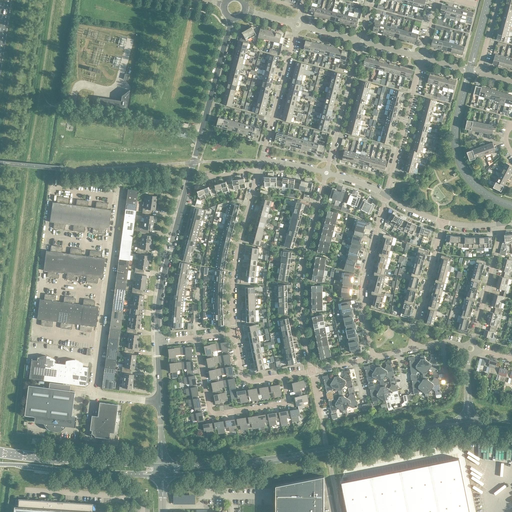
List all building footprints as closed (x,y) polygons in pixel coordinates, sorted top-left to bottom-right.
[(458,9),(452,7),(450,16),(449,19),(455,20),(455,17),(458,9)] [(473,13),(468,12),(466,20),(465,23),(471,25),(472,22),(471,21),(473,13)] [(391,24),(390,27),(388,35),(393,37),(396,28),(396,25),(391,24)] [(253,29),(252,27),(247,30),(251,37),(256,35),(258,35),(259,36),(260,29),(254,28),(253,29)] [(251,37),(247,30),(242,32),(243,35),(242,35),(240,41),(246,43),(247,40),(251,37)] [(282,34),(276,33),(274,41),(282,44),(284,37),(281,36),(282,34)] [(498,34),(497,37),(496,40),(506,42),(507,37),(499,35),(499,34),(498,34)] [(444,38),(443,41),(441,50),(446,51),(449,42),(449,40),(444,38)] [(495,54),(493,63),(492,64),(498,66),(498,65),(500,56),(495,54)] [(371,58),(365,56),(363,66),(368,67),(371,58)] [(306,64),(297,62),(295,67),(304,70),(304,69),(307,70),(309,65),(306,64)] [(392,63),(386,62),(384,71),(389,73),(392,63)] [(402,66),(397,65),(394,74),(400,76),(402,66)] [(97,106),(124,109),(125,109),(126,109),(126,108),(129,90),(128,90),(128,91),(121,96),(120,101),(99,98),(98,100),(96,100),(96,103),(98,103),(98,105),(97,105),(97,106)] [(497,91),(491,90),(489,98),(488,101),(494,103),(497,91)] [(502,92),(497,91),(494,103),(499,104),(502,92)] [(507,94),(502,92),(499,104),(504,105),(505,103),(507,94)] [(389,100),(391,100),(401,103),(402,97),(392,95),(390,94),(389,100)] [(496,126),(488,124),(486,133),(492,134),(493,131),(495,132),(495,130),(496,126)] [(494,146),(493,143),(492,143),(488,145),(490,153),(496,151),(494,148),(496,147),(496,145),(494,146)] [(490,153),(488,145),(482,147),(485,155),(490,153)] [(480,157),(477,148),(472,150),(475,159),(480,157)] [(475,159),(472,150),(467,152),(470,161),(475,159)] [(511,169),(511,166),(506,163),(503,168),(511,172),(511,169)] [(417,168),(415,168),(405,165),(404,171),(416,174),(417,168)] [(511,172),(503,168),(500,173),(508,177),(511,172)] [(271,173),(268,173),(269,173),(269,174),(268,174),(268,176),(269,176),(269,177),(265,177),(265,181),(263,181),(262,186),(270,187),(271,173)] [(273,173),(271,173),(270,187),(276,187),(276,188),(279,188),(280,181),(276,180),(277,177),(276,177),(272,177),(272,176),(273,176),(273,174),(273,173)] [(508,177),(500,173),(498,177),(506,182),(508,177)] [(289,175),(287,174),(287,175),(286,177),(287,177),(287,178),(283,178),(283,181),(280,181),(279,188),(282,188),(282,187),(288,188),(289,175)] [(240,189),(237,175),(235,176),(236,176),(236,177),(235,177),(235,179),(236,179),(236,180),(233,180),(232,180),(233,184),(230,184),(231,192),(234,191),(234,190),(240,189)] [(240,175),(237,175),(240,189),(247,187),(247,188),(249,182),(248,182),(245,183),(244,178),(240,179),(240,178),(241,178),(240,176),(239,176),(239,175),(240,175)] [(292,175),(289,175),(288,188),(293,189),(293,190),(296,190),(297,183),(294,182),(295,179),(294,179),(291,179),(291,178),(292,178),(292,176),(291,176),(291,175),(292,175)] [(308,178),(305,177),(305,178),(306,178),(305,178),(304,180),(305,180),(305,181),(301,180),(300,184),(297,183),(296,190),(299,191),(299,190),(305,191),(308,178)] [(506,182),(498,177),(495,182),(503,186),(506,182)] [(311,178),(308,178),(305,191),(311,192),(313,183),(312,183),(309,182),(309,181),(310,181),(310,179),(309,179),(310,179),(311,178)] [(222,179),(219,180),(223,192),(228,191),(228,192),(231,192),(230,184),(227,185),(226,182),(222,183),(222,182),(223,182),(222,180),(221,180),(221,179),(222,179)] [(223,192),(219,180),(216,180),(217,181),(217,180),(218,181),(217,181),(217,183),(218,183),(218,184),(215,185),(214,185),(215,188),(212,189),(215,196),(218,195),(217,194),(223,192)] [(503,186),(495,182),(493,187),(501,191),(503,186)] [(204,185),(204,184),(201,185),(206,198),(211,196),(212,197),(215,196),(212,189),(209,190),(208,187),(204,189),(204,188),(205,187),(204,185),(203,186),(203,185),(204,185)] [(206,198),(201,185),(199,186),(199,187),(200,186),(200,187),(199,187),(200,189),(201,189),(201,190),(197,191),(199,195),(198,196),(198,195),(197,200),(195,206),(202,208),(202,205),(201,204),(201,202),(201,200),(206,198)] [(336,189),(332,188),(330,197),(333,198),(332,201),(335,202),(336,199),(338,191),(335,191),(336,189)] [(128,189),(126,199),(136,201),(137,191),(138,191),(128,189)] [(152,192),(145,191),(143,202),(156,203),(156,196),(152,196),(152,192)] [(345,192),(341,191),(341,192),(338,191),(336,199),(342,201),(345,192)] [(348,193),(345,202),(351,204),(354,197),(351,196),(352,194),(348,193)] [(360,197),(357,196),(356,198),(354,197),(351,204),(350,206),(351,207),(352,208),(353,208),(355,209),(356,208),(358,203),(360,203),(361,199),(360,199),(360,197)] [(52,202),(51,212),(61,213),(63,197),(58,197),(57,197),(56,202),(52,202)] [(68,198),(63,197),(61,213),(70,215),(72,205),(68,204),(68,199),(68,198)] [(272,201),(262,198),(262,202),(261,202),(261,201),(258,201),(257,203),(270,207),(272,201)] [(76,205),(72,205),(70,215),(80,216),(82,200),(77,199),(76,200),(76,205)] [(136,201),(126,199),(125,209),(135,211),(136,201)] [(367,200),(363,199),(363,200),(361,199),(360,203),(361,204),(359,208),(365,210),(368,203),(366,202),(367,200)] [(87,201),(82,200),(80,216),(90,217),(91,207),(87,207),(88,201),(87,201)] [(305,204),(296,201),(294,207),(307,211),(308,208),(305,207),(305,208),(304,207),(305,204)] [(95,208),(91,207),(90,217),(100,218),(102,203),(97,202),(96,202),(95,208)] [(156,203),(143,202),(142,211),(150,212),(150,209),(154,210),(155,210),(156,203)] [(107,203),(102,203),(100,218),(110,220),(111,210),(107,209),(107,204),(107,203)] [(239,206),(230,203),(228,209),(239,211),(238,211),(239,206)] [(270,207),(257,203),(256,206),(259,207),(259,206),(260,206),(260,210),(269,212),(270,207)] [(375,204),(372,203),(371,204),(368,203),(365,210),(371,213),(375,204)] [(205,210),(195,207),(193,213),(192,212),(192,213),(204,216),(206,211),(205,210)] [(225,213),(227,214),(236,216),(238,211),(239,212),(239,211),(228,209),(227,208),(225,213)] [(135,211),(125,209),(124,219),(134,220),(135,211)] [(150,212),(142,211),(141,217),(143,218),(143,222),(153,223),(154,216),(153,216),(149,216),(150,212)] [(338,213),(328,211),(327,215),(324,214),(323,216),(337,219),(339,219),(340,215),(338,214),(338,213)] [(61,213),(51,212),(49,222),(54,223),(53,228),(54,229),(59,229),(61,213)] [(70,215),(61,213),(59,229),(64,230),(64,229),(65,224),(69,225),(70,215)] [(204,216),(192,213),(193,213),(192,218),(200,220),(201,221),(203,221),(204,216)] [(302,215),(293,213),(291,218),(304,222),(305,219),(302,218),(302,219),(301,218),(302,215)] [(399,217),(392,213),(387,222),(394,226),(399,217)] [(267,218),(254,214),(253,217),(256,218),(256,217),(257,217),(257,221),(266,223),(267,218)] [(80,216),(70,215),(69,225),(73,225),(72,230),(73,231),(78,232),(80,216)] [(90,217),(80,216),(78,232),(83,232),(84,232),(85,227),(89,227),(90,217)] [(337,219),(323,216),(323,218),(326,218),(325,222),(335,225),(337,219)] [(100,218),(90,217),(89,227),(92,228),(92,233),(92,234),(97,234),(100,218)] [(405,220),(399,217),(394,226),(401,230),(405,220)] [(110,220),(100,218),(97,234),(103,235),(103,234),(104,229),(108,230),(110,220)] [(134,220),(124,219),(122,229),(132,230),(134,220)] [(367,223),(358,220),(356,226),(364,228),(364,226),(366,226),(367,223)] [(412,223),(405,220),(401,230),(408,233),(412,223)] [(153,223),(143,222),(143,225),(140,226),(139,231),(147,232),(147,229),(152,230),(153,223)] [(335,225),(325,222),(322,222),(321,223),(324,224),(323,228),(334,231),(335,225)] [(201,226),(200,226),(190,223),(189,228),(199,231),(201,226)] [(419,226),(412,223),(408,233),(415,236),(419,226)] [(299,226),(290,224),(289,229),(301,233),(302,230),(299,229),(299,230),(298,229),(299,226)] [(264,229),(251,225),(251,228),(253,229),(254,228),(255,228),(254,232),(263,234),(264,229)] [(364,228),(356,226),(354,232),(364,235),(365,232),(363,231),(364,228)] [(426,228),(419,226),(415,236),(422,238),(426,228)] [(334,231),(323,228),(320,227),(320,229),(323,230),(322,234),(332,237),(334,231)] [(431,237),(433,231),(426,228),(422,238),(430,241),(431,241),(432,238),(431,237)] [(132,230),(122,229),(121,239),(131,240),(132,230)] [(147,232),(139,231),(139,237),(141,238),(140,242),(150,243),(151,236),(147,235),(147,232)] [(364,235),(354,232),(353,238),(361,241),(361,238),(363,238),(364,235)] [(332,237),(322,234),(319,233),(318,235),(321,236),(320,240),(331,242),(332,237)] [(393,237),(383,234),(382,237),(384,238),(383,243),(391,245),(393,237)] [(296,237),(287,235),(286,240),(299,244),(299,241),(296,240),(296,241),(295,241),(296,237)] [(455,236),(447,235),(446,241),(445,245),(453,246),(455,236)] [(261,240),(248,236),(248,239),(250,240),(251,239),(252,239),(251,243),(260,245),(261,240)] [(462,237),(455,236),(453,246),(461,247),(462,237)] [(469,237),(462,237),(461,247),(469,248),(469,237)] [(492,248),(491,237),(484,237),(484,248),(492,248)] [(361,241),(353,238),(351,245),(361,247),(362,244),(360,243),(361,241)] [(131,240),(121,239),(120,249),(130,250),(131,240)] [(283,243),(285,243),(284,246),(293,248),(294,245),(295,245),(295,246),(298,246),(299,244),(286,240),(282,239),(282,241),(283,243)] [(331,242),(320,240),(317,239),(317,241),(320,242),(318,246),(329,248),(331,242)] [(150,243),(140,242),(140,245),(137,245),(137,251),(144,252),(145,249),(149,250),(150,243)] [(46,251),(44,261),(54,262),(56,246),(51,245),(51,246),(50,251),(46,251)] [(329,248),(318,246),(316,245),(315,247),(318,247),(317,251),(327,254),(329,248)] [(361,247),(351,245),(349,251),(357,253),(358,250),(360,250),(361,247)] [(61,247),(56,246),(54,262),(64,263),(65,253),(61,253),(62,247),(61,247)] [(69,254),(65,253),(64,263),(74,264),(76,249),(71,248),(70,249),(69,254)] [(390,250),(381,248),(380,253),(384,254),(383,257),(387,258),(390,250)] [(81,249),(76,249),(74,264),(83,266),(85,256),(81,255),(82,250),(81,249)] [(130,250),(120,249),(119,259),(128,260),(130,250)] [(428,252),(418,249),(416,257),(424,259),(426,254),(427,255),(428,252)] [(89,256),(85,256),(83,266),(93,267),(95,251),(90,250),(89,251),(89,256)] [(100,252),(95,251),(93,267),(103,268),(105,258),(100,258),(101,253),(100,252)] [(144,252),(137,251),(136,257),(138,258),(138,261),(148,263),(149,256),(148,256),(144,255),(144,252)] [(357,253),(349,251),(348,257),(357,259),(358,256),(357,255),(357,253)] [(384,254),(380,253),(379,254),(379,255),(379,256),(378,261),(386,264),(387,258),(383,257),(384,254)] [(192,257),(181,254),(182,255),(181,260),(190,262),(192,257)] [(451,258),(441,255),(440,258),(442,258),(440,264),(449,266),(451,258)] [(511,257),(509,256),(508,259),(504,258),(502,264),(511,267),(511,264),(511,257)] [(357,259),(348,257),(346,263),(354,265),(355,262),(356,263),(357,259)] [(128,260),(119,259),(117,269),(127,270),(128,260)] [(486,261),(476,259),(474,267),(483,269),(484,264),(486,265),(486,261)] [(54,262),(44,261),(43,271),(47,271),(47,276),(47,277),(52,278),(54,262)] [(148,263),(138,261),(137,265),(135,265),(134,271),(142,272),(142,269),(147,269),(146,270),(147,270),(148,263)] [(64,263),(54,262),(52,278),(57,278),(58,278),(59,273),(63,273),(64,263)] [(423,265),(414,262),(412,270),(421,272),(423,265)] [(74,264),(64,263),(63,273),(67,274),(66,279),(67,280),(72,280),(74,264)] [(354,265),(346,263),(345,269),(354,272),(355,268),(353,268),(354,265)] [(83,266),(74,264),(72,280),(77,281),(78,280),(78,275),(82,276),(83,266)] [(511,267),(502,264),(501,270),(505,271),(504,274),(508,275),(511,276),(511,273),(510,272),(511,267)] [(93,267),(83,266),(82,276),(86,276),(85,281),(86,282),(91,283),(93,267)] [(103,268),(93,267),(91,283),(96,283),(97,283),(98,278),(102,278),(103,268)] [(385,269),(376,267),(375,272),(374,272),(374,273),(374,274),(374,275),(376,275),(379,276),(380,273),(383,274),(385,269)] [(127,270),(117,269),(116,279),(126,280),(127,270)] [(142,272),(134,271),(133,277),(136,278),(135,281),(145,282),(146,275),(146,276),(141,275),(142,272)] [(481,275),(473,272),(471,280),(475,282),(476,279),(480,280),(481,275)] [(386,274),(383,274),(380,273),(379,276),(376,275),(375,280),(384,283),(386,274)] [(323,276),(310,274),(309,276),(312,276),(312,280),(322,282),(323,276)] [(420,275),(416,274),(415,277),(411,276),(410,281),(418,283),(419,278),(420,278),(420,277),(421,276),(420,275)] [(446,276),(438,274),(436,279),(440,280),(440,283),(444,284),(446,276)] [(508,275),(504,274),(503,277),(499,276),(497,282),(507,284),(508,279),(510,279),(511,276),(508,275)] [(126,280),(116,279),(115,289),(125,290),(126,280)] [(440,280),(436,279),(436,280),(435,281),(435,282),(434,287),(442,290),(444,284),(440,283),(440,280)] [(475,282),(471,280),(469,286),(478,288),(479,283),(480,282),(480,281),(480,280),(476,279),(475,282)] [(145,282),(135,281),(135,285),(132,285),(132,291),(139,292),(140,289),(144,289),(144,290),(145,282)] [(418,283),(410,281),(407,289),(412,290),(412,287),(417,288),(418,283)] [(507,284),(497,282),(496,288),(504,290),(504,293),(506,294),(507,291),(505,290),(507,284)] [(466,290),(468,291),(476,293),(478,288),(469,286),(467,285),(466,290)] [(382,288),(374,286),(372,291),(371,292),(371,293),(371,294),(375,295),(378,296),(378,292),(381,293),(382,288)] [(417,288),(412,287),(412,290),(407,289),(406,294),(414,297),(416,291),(417,290),(417,289),(417,288)] [(442,290),(434,287),(433,293),(437,294),(436,297),(440,298),(442,290)] [(125,290),(115,289),(113,299),(123,300),(125,290)] [(139,292),(132,291),(131,297),(133,298),(133,301),(143,302),(143,295),(139,295),(139,292)] [(476,293),(468,291),(466,299),(470,300),(471,297),(475,298),(476,293)] [(385,294),(381,293),(378,292),(378,296),(375,295),(374,300),(382,302),(385,294)] [(437,294),(433,293),(432,293),(432,294),(431,295),(432,296),(430,301),(439,303),(440,298),(436,297),(437,294)] [(506,294),(504,293),(503,296),(494,294),(493,300),(502,302),(504,297),(505,297),(506,294)] [(39,299),(38,309),(48,310),(50,295),(45,294),(44,295),(44,300),(39,299)] [(414,297),(406,294),(404,302),(408,304),(409,301),(413,302),(414,297)] [(55,295),(50,295),(48,310),(58,312),(59,302),(55,301),(56,296),(55,295)] [(63,302),(59,302),(58,312),(67,313),(69,297),(64,296),(64,297),(63,302)] [(75,298),(69,297),(67,313),(77,314),(78,304),(75,304),(75,299),(75,298)] [(475,298),(471,297),(470,300),(466,299),(464,304),(473,306),(474,301),(475,301),(475,300),(475,299),(475,298)] [(82,305),(78,304),(77,314),(87,316),(89,300),(84,299),(83,300),(82,305)] [(123,300),(113,299),(112,308),(122,310),(123,300)] [(94,300),(89,300),(87,316),(97,317),(98,307),(94,306),(95,301),(94,300)] [(382,302),(374,300),(372,305),(371,305),(370,308),(380,311),(382,302)] [(502,302),(493,300),(491,306),(496,307),(495,310),(501,312),(502,308),(500,308),(502,302)] [(143,302),(133,301),(132,304),(130,305),(129,311),(137,312),(137,309),(141,309),(142,309),(143,302)] [(351,304),(351,301),(341,303),(342,309),(350,308),(350,305),(351,304)] [(413,302),(409,301),(408,304),(404,302),(402,308),(411,310),(412,305),(413,304),(413,303),(413,302)] [(439,303),(430,301),(429,306),(433,307),(433,310),(437,311),(439,303)] [(433,307),(429,306),(428,306),(428,307),(428,308),(428,309),(427,314),(435,316),(437,311),(433,310),(433,307)] [(122,310),(112,308),(111,318),(121,320),(122,310)] [(411,310),(402,308),(400,316),(410,319),(411,315),(410,315),(411,310)] [(48,310),(38,309),(37,319),(41,320),(40,325),(41,326),(46,326),(48,310)] [(472,312),(463,309),(461,318),(465,319),(466,316),(470,317),(472,312)] [(58,312),(48,310),(46,326),(51,327),(52,326),(52,321),(56,322),(58,312)] [(501,312),(495,310),(494,313),(490,312),(488,318),(497,320),(499,314),(500,315),(501,312)] [(137,312),(129,311),(128,316),(130,317),(130,321),(140,322),(141,315),(136,315),(137,312)] [(67,313),(58,312),(56,322),(60,322),(60,327),(60,328),(65,329),(67,313)] [(77,314),(67,313),(65,329),(70,330),(71,329),(72,324),(76,324),(77,314)] [(354,317),(353,313),(344,315),(345,321),(353,320),(352,317),(354,317)] [(87,316),(77,314),(76,324),(80,325),(79,330),(80,331),(85,331),(87,316)] [(435,316),(427,314),(426,319),(424,319),(423,322),(433,325),(435,316)] [(324,321),(323,315),(312,317),(313,321),(310,322),(310,324),(313,323),(324,321)] [(97,317),(87,316),(85,331),(90,332),(91,331),(91,326),(96,327),(97,317)] [(470,317),(466,316),(465,319),(461,318),(459,323),(468,325),(469,320),(470,319),(470,318),(470,317)] [(121,320),(111,318),(109,328),(119,330),(121,320)] [(500,321),(497,320),(488,318),(486,324),(491,325),(490,328),(494,329),(496,330),(498,324),(499,324),(500,321)] [(140,322),(130,321),(130,324),(127,325),(126,330),(134,331),(135,328),(139,329),(140,322)] [(326,321),(324,321),(313,323),(314,327),(311,328),(311,330),(314,329),(325,327),(327,327),(326,321)] [(294,326),(293,323),(280,326),(281,331),(290,329),(290,326),(291,326),(294,326)] [(468,325),(459,323),(457,331),(467,334),(468,330),(467,330),(468,325)] [(257,330),(256,324),(247,326),(247,330),(246,330),(243,330),(244,333),(257,330)] [(356,329),(356,326),(346,328),(347,334),(355,332),(355,329),(356,329)] [(326,333),(325,327),(314,329),(315,333),(312,334),(313,336),(316,335),(326,333)] [(119,330),(109,328),(108,338),(118,339),(119,330)] [(494,329),(490,328),(489,331),(485,330),(483,336),(487,337),(490,341),(495,342),(496,339),(494,336),(493,336),(494,332),(495,333),(496,330),(494,329)] [(291,333),(290,329),(281,331),(278,332),(279,337),(295,334),(295,332),(292,332),(292,333),(291,333)] [(134,331),(126,330),(126,336),(128,337),(127,341),(137,342),(138,335),(134,335),(134,331)] [(327,339),(326,333),(316,335),(316,339),(313,339),(314,341),(317,341),(327,339)] [(296,337),(295,334),(279,337),(280,343),(283,342),(293,341),(292,337),(293,337),(293,338),(296,337)] [(259,341),(258,336),(249,338),(250,341),(249,341),(246,341),(246,344),(259,341)] [(118,339),(108,338),(107,348),(117,349),(118,339)] [(359,341),(358,338),(348,340),(350,346),(358,345),(357,342),(359,341)] [(328,342),(327,339),(317,341),(318,345),(315,345),(315,347),(318,347),(329,345),(329,344),(331,344),(331,341),(328,342)] [(137,342),(127,341),(127,344),(125,345),(124,350),(132,351),(132,348),(136,349),(137,342)] [(228,350),(227,342),(221,343),(221,342),(216,344),(217,350),(222,349),(223,351),(222,352),(222,355),(228,354),(228,351),(228,350)] [(217,350),(216,344),(210,345),(204,346),(206,355),(207,355),(208,358),(214,357),(213,354),(212,353),(212,351),(217,350)] [(298,348),(298,345),(284,348),(286,354),(295,352),(294,348),(295,348),(295,349),(298,348)] [(330,350),(329,345),(318,347),(319,351),(316,351),(316,353),(330,350)] [(181,354),(180,347),(174,348),(169,349),(170,358),(171,358),(171,363),(176,363),(175,355),(181,354)] [(186,356),(185,357),(186,359),(192,358),(191,356),(192,355),(191,347),(186,347),(180,347),(181,354),(186,354),(186,356)] [(263,347),(260,347),(251,349),(252,352),(251,353),(251,352),(248,353),(248,355),(262,353),(264,352),(263,347)] [(117,349),(107,348),(106,358),(116,359),(117,349)] [(132,351),(124,350),(123,356),(125,357),(125,361),(135,362),(136,355),(135,355),(131,354),(132,351)] [(331,357),(330,350),(316,353),(316,355),(319,355),(320,359),(331,357)] [(231,362),(229,354),(228,354),(222,355),(218,356),(219,363),(225,362),(225,363),(224,364),(225,367),(225,368),(231,366),(230,363),(231,362)] [(437,357),(436,354),(430,355),(431,359),(429,361),(428,361),(425,359),(425,358),(424,359),(424,355),(422,356),(423,366),(437,364),(436,362),(437,362),(436,362),(436,358),(436,357),(437,357)] [(43,380),(46,356),(37,357),(37,361),(31,360),(31,358),(28,378),(43,380)] [(54,359),(46,356),(43,380),(57,382),(60,362),(59,362),(59,364),(54,363),(54,360),(54,359)] [(219,363),(218,356),(214,357),(208,358),(207,358),(209,367),(210,368),(209,368),(210,370),(210,371),(216,369),(215,366),(214,365),(214,364),(219,363)] [(423,366),(422,356),(420,356),(421,359),(420,359),(420,360),(418,363),(417,363),(414,361),(414,357),(408,357),(408,360),(409,360),(409,362),(410,365),(409,365),(409,366),(410,365),(410,368),(423,366)] [(300,359),(300,357),(287,359),(288,365),(297,363),(296,360),(297,359),(297,360),(300,359)] [(116,359),(106,358),(104,368),(114,369),(116,359)] [(264,364),(263,358),(253,360),(254,364),(253,364),(253,363),(250,364),(251,366),(264,364)] [(497,362),(485,359),(484,366),(489,367),(488,372),(494,374),(496,367),(497,362)] [(71,384),(74,360),(65,361),(65,364),(59,364),(60,362),(57,382),(71,384)] [(83,363),(74,360),(71,384),(85,386),(88,366),(87,367),(82,367),(83,363)] [(392,363),(391,360),(385,362),(386,366),(384,368),(384,369),(381,367),(381,366),(380,366),(379,363),(377,364),(380,374),(393,371),(392,369),(393,368),(392,368),(391,365),(391,364),(391,363),(392,363)] [(135,362),(125,361),(124,364),(122,364),(121,370),(129,371),(129,368),(134,369),(135,362)] [(188,370),(187,371),(187,373),(193,373),(193,370),(194,370),(193,361),(192,361),(186,362),(181,362),(182,369),(187,368),(188,370)] [(182,369),(181,362),(176,363),(171,363),(170,363),(171,372),(172,372),(172,378),(171,378),(172,378),(173,378),(173,379),(176,379),(176,378),(178,377),(177,369),(182,369)] [(380,374),(377,364),(375,364),(376,367),(375,367),(376,368),(374,371),(373,371),(370,369),(369,365),(363,367),(364,369),(365,369),(365,370),(365,371),(366,374),(365,375),(366,375),(367,377),(380,374)] [(437,366),(437,364),(423,366),(425,376),(427,376),(426,373),(427,373),(427,372),(429,369),(430,369),(432,371),(433,375),(439,374),(438,372),(437,372),(437,371),(438,371),(437,370),(437,366),(438,366),(437,366)] [(233,375),(232,366),(231,366),(225,368),(225,367),(220,368),(222,375),(227,374),(227,376),(227,377),(227,380),(233,379),(233,378),(233,376),(232,375),(233,375)] [(425,376),(423,366),(410,368),(410,370),(411,373),(411,375),(410,375),(411,378),(416,377),(416,373),(418,370),(419,370),(422,372),(422,373),(423,376),(425,376)] [(496,367),(494,374),(497,375),(496,380),(504,382),(506,377),(507,370),(496,367)] [(114,369),(104,368),(103,378),(113,379),(114,369)] [(222,375),(220,368),(216,369),(210,371),(210,370),(209,371),(211,379),(212,379),(212,380),(212,383),(218,381),(218,378),(217,378),(216,376),(222,375)] [(129,371),(121,370),(120,376),(123,377),(122,380),(132,382),(133,375),(129,374),(129,371)] [(350,373),(350,370),(344,371),(345,375),(343,378),(342,378),(339,376),(338,376),(338,373),(336,373),(338,383),(351,380),(351,378),(350,374),(350,373),(349,373),(350,373)] [(393,373),(393,371),(380,374),(382,384),(384,383),(383,380),(384,380),(384,379),(385,376),(386,376),(389,378),(390,382),(396,380),(395,378),(394,378),(394,377),(394,376),(393,373),(394,373),(394,372),(393,373)] [(338,383),(336,373),(334,374),(335,377),(334,377),(334,378),(332,381),(331,381),(329,379),(328,375),(322,376),(323,379),(324,379),(323,379),(324,380),(324,384),(325,384),(325,386),(338,383)] [(382,384),(380,374),(367,377),(367,379),(366,379),(367,379),(368,382),(368,384),(367,384),(368,387),(374,385),(373,381),(375,379),(376,379),(378,380),(379,381),(380,384),(382,384)] [(439,377),(439,374),(433,375),(433,379),(431,381),(430,382),(428,379),(427,379),(427,376),(425,376),(426,386),(439,384),(439,382),(440,382),(439,382),(438,379),(439,379),(438,377),(439,377)] [(196,384),(195,375),(193,376),(187,377),(184,378),(185,384),(190,383),(191,385),(190,386),(190,388),(196,387),(196,384)] [(426,386),(425,376),(423,376),(423,379),(422,379),(423,380),(420,383),(417,381),(416,377),(411,378),(411,380),(412,380),(412,381),(412,382),(412,385),(412,386),(413,388),(426,386)] [(113,379),(103,378),(102,388),(112,389),(112,388),(113,379)] [(236,387),(234,378),(233,378),(233,379),(227,380),(223,380),(224,387),(229,386),(230,388),(229,389),(230,392),(236,391),(235,388),(235,387),(236,387)] [(132,382),(122,380),(122,384),(119,384),(119,390),(126,391),(127,388),(131,388),(131,389),(132,382)] [(224,387),(223,380),(218,381),(212,383),(213,391),(214,391),(214,392),(215,395),(221,394),(221,393),(220,391),(219,390),(219,388),(224,387)] [(304,381),(303,380),(298,381),(298,382),(292,383),(294,391),(295,391),(295,394),(301,393),(301,391),(300,390),(299,388),(305,387),(304,384),(306,383),(305,380),(304,381)] [(352,382),(351,380),(338,383),(340,393),(342,393),(342,390),(342,389),(344,386),(345,386),(347,387),(348,391),(354,390),(354,387),(353,388),(353,387),(353,386),(352,386),(352,382)] [(396,383),(396,380),(390,382),(391,386),(389,388),(388,389),(385,387),(385,386),(384,386),(384,383),(382,384),(384,393),(397,390),(397,388),(398,388),(397,388),(396,385),(396,383),(395,384),(395,383),(396,383)] [(340,393),(338,383),(325,386),(325,388),(325,389),(326,388),(326,392),(327,393),(327,394),(326,394),(327,396),(332,395),(331,391),(333,388),(334,388),(337,390),(337,391),(338,391),(338,394),(340,393)] [(384,393),(382,384),(380,384),(381,387),(380,387),(380,388),(378,391),(375,389),(374,385),(368,387),(369,389),(370,389),(370,390),(369,390),(370,391),(371,394),(370,394),(370,395),(371,394),(371,396),(384,393)] [(439,386),(439,384),(426,386),(427,396),(429,396),(429,393),(429,392),(431,389),(432,389),(435,391),(435,395),(441,394),(441,392),(440,392),(440,391),(440,390),(439,387),(440,387),(440,386),(439,386)] [(34,422),(43,423),(43,424),(44,426),(46,428),(47,429),(48,430),(49,430),(50,431),(51,431),(52,431),(53,432),(54,432),(55,432),(56,431),(58,431),(59,431),(60,431),(61,430),(62,430),(63,429),(65,427),(65,426),(74,427),(76,417),(71,416),(74,391),(28,385),(24,415),(34,417),(34,422)] [(280,390),(279,385),(271,386),(271,387),(268,387),(269,393),(271,393),(272,392),(274,392),(274,397),(281,396),(280,390)] [(427,396),(426,386),(413,388),(413,390),(412,390),(413,390),(413,394),(413,395),(414,395),(419,394),(419,393),(421,391),(424,393),(425,393),(425,396),(427,396)] [(199,395),(197,387),(196,387),(190,388),(186,389),(187,395),(192,394),(193,396),(192,397),(192,399),(198,398),(198,395),(199,395)] [(268,387),(259,388),(259,389),(257,389),(258,395),(258,398),(263,398),(263,399),(270,398),(269,393),(268,387)] [(257,389),(257,388),(248,390),(248,391),(245,391),(246,397),(248,397),(249,396),(251,395),(252,401),(256,400),(258,400),(258,398),(258,395),(257,389)] [(245,391),(245,390),(237,392),(236,391),(230,392),(231,399),(237,399),(238,397),(240,397),(241,403),(247,401),(246,397),(245,391)] [(355,393),(354,390),(348,391),(349,395),(348,398),(347,398),(344,396),(343,396),(342,393),(340,393),(343,403),(356,400),(355,398),(356,398),(355,398),(354,394),(354,393),(355,393)] [(398,392),(397,390),(384,393),(387,403),(388,403),(390,402),(390,401),(394,400),(394,401),(400,400),(399,397),(399,396),(398,393),(398,392)] [(227,399),(225,393),(221,393),(221,394),(215,395),(214,395),(216,403),(217,403),(217,406),(223,405),(223,403),(222,402),(221,400),(227,399)] [(302,396),(301,393),(295,394),(296,397),(295,397),(297,406),(298,405),(303,404),(302,402),(308,401),(307,398),(309,397),(308,395),(306,395),(302,396)] [(343,403),(340,393),(338,394),(339,397),(339,398),(337,400),(336,401),(333,399),(332,395),(327,396),(327,399),(328,399),(328,400),(329,404),(328,404),(329,404),(330,406),(343,403)] [(387,403),(384,393),(371,396),(372,399),(371,399),(372,399),(372,402),(373,403),(374,403),(378,402),(378,401),(379,399),(380,398),(383,400),(383,401),(384,401),(385,404),(387,403)] [(201,406),(199,398),(198,398),(192,399),(188,400),(189,406),(195,405),(195,407),(194,408),(195,410),(201,409),(200,406),(201,406)] [(356,402),(356,400),(343,403),(345,413),(347,413),(346,410),(347,409),(348,406),(349,406),(352,407),(352,408),(357,407),(357,406),(356,402),(357,402),(356,402)] [(99,402),(97,416),(91,415),(89,430),(91,430),(91,434),(90,433),(89,433),(89,434),(90,434),(91,434),(90,436),(94,437),(94,438),(95,437),(94,437),(109,439),(109,433),(113,433),(117,405),(99,402)] [(345,413),(343,403),(330,406),(330,408),(329,408),(329,409),(330,408),(331,412),(331,413),(331,414),(331,416),(337,415),(336,411),(338,408),(339,408),(342,410),(342,411),(342,410),(343,414),(345,413)] [(304,405),(303,404),(298,405),(298,408),(299,409),(290,410),(290,411),(291,411),(292,417),(291,417),(292,422),(299,421),(298,415),(300,415),(299,409),(304,408),(304,405)] [(201,412),(201,409),(195,410),(195,413),(191,414),(192,421),(197,419),(198,421),(203,420),(203,421),(204,420),(202,412),(201,412)] [(288,412),(288,411),(279,412),(279,413),(280,419),(281,423),(287,422),(286,417),(288,417),(289,418),(291,417),(292,417),(291,411),(290,411),(288,412)] [(277,413),(276,413),(268,414),(268,415),(269,421),(270,425),(276,424),(275,419),(277,419),(278,419),(280,419),(279,413),(277,413)] [(265,415),(265,414),(257,416),(258,427),(265,426),(264,421),(266,420),(267,421),(269,421),(268,415),(265,415)] [(258,427),(257,416),(248,417),(248,418),(246,418),(246,424),(247,424),(249,424),(249,423),(251,423),(252,428),(258,427)] [(246,418),(237,419),(237,420),(234,420),(235,426),(237,426),(238,425),(240,425),(241,430),(247,429),(247,424),(246,424),(246,418)] [(234,420),(234,419),(226,421),(226,422),(223,422),(224,428),(226,428),(227,427),(229,426),(230,432),(236,431),(235,426),(234,420)] [(203,423),(203,421),(203,420),(198,421),(197,422),(198,425),(200,425),(201,429),(202,430),(204,430),(206,430),(207,435),(214,434),(213,430),(212,424),(212,423),(204,424),(203,423)] [(223,422),(223,421),(214,423),(215,423),(212,424),(213,430),(215,429),(216,428),(217,428),(218,433),(225,432),(224,428),(223,422)] [(469,511),(459,458),(430,464),(439,511),(469,511)] [(439,511),(430,464),(400,470),(408,511),(439,511)] [(408,511),(400,470),(371,476),(377,511),(408,511)] [(324,511),(324,476),(315,478),(276,486),(275,511),(324,511)] [(377,511),(371,476),(341,482),(347,511),(377,511)] [(13,507),(13,511),(97,511),(94,511),(92,511),(92,510),(95,511),(95,505),(92,504),(57,501),(57,499),(54,498),(53,501),(18,499),(18,500),(15,499),(15,505),(17,506),(17,507),(15,506),(15,507),(13,507)]
